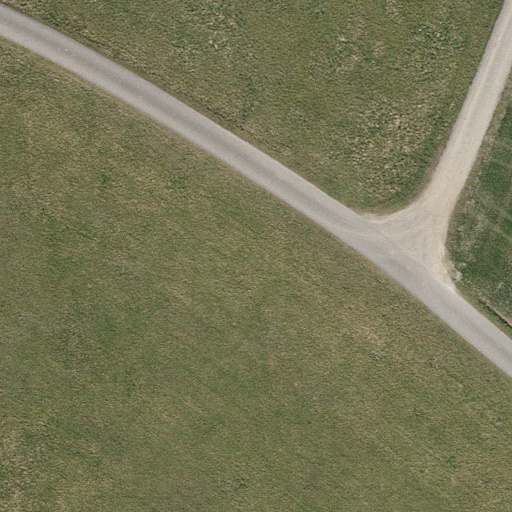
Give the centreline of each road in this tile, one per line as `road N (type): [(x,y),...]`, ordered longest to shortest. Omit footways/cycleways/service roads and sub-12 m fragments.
road 1 (track): [(0,24),(140,83),(413,273),(511,357)]
road 2 (track): [(511,25),(413,273)]
